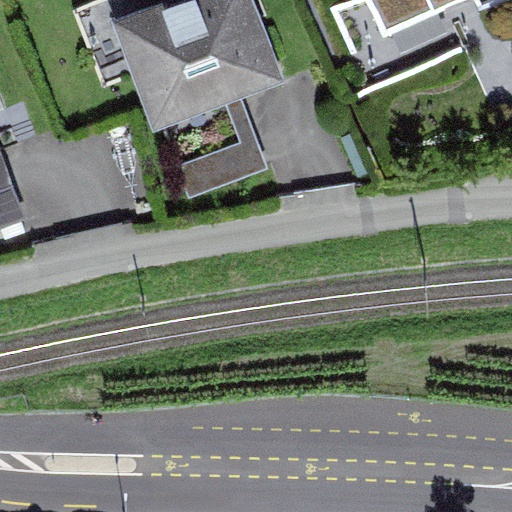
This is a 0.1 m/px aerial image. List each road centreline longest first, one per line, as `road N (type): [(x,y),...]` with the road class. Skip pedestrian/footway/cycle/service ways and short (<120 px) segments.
road 1 (residential): [(511,203),(159,247),(0,286)]
road 2 (primary): [(0,462),(370,469),(511,480)]
